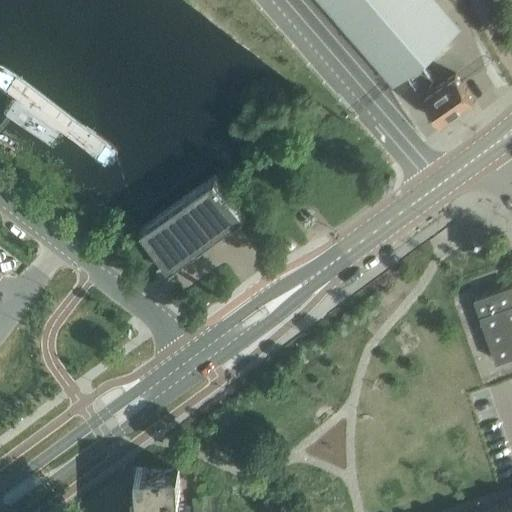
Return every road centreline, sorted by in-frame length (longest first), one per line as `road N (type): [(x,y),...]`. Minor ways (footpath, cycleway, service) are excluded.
road 1 (tertiary): [(12,511),(209,366)]
road 2 (unclassified): [(190,351),(0,198)]
road 3 (tertiary): [(190,351),(0,489)]
road 4 (tertiary): [(342,258),(494,146)]
road 5 (tertiary): [(342,258),(278,287),(190,351)]
road 6 (tertiary): [(209,366),(342,258)]
